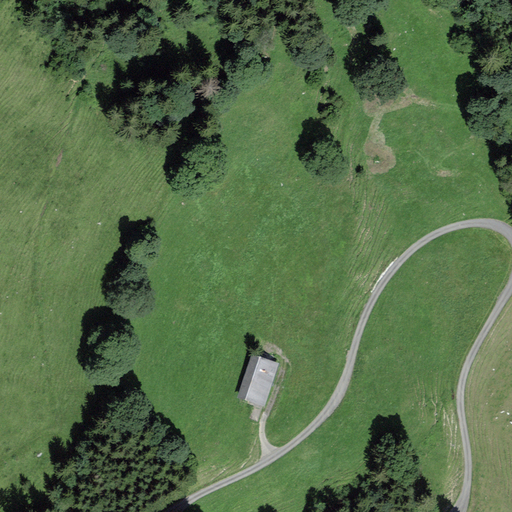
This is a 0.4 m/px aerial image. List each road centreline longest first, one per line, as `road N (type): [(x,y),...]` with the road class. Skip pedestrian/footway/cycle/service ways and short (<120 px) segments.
road 1 (track): [(168,511),(271,458),(319,422),(370,304),(409,252),(458,225),(496,227),(511,242)]
road 2 (track): [(511,282),(460,379),(466,467),(456,511)]
